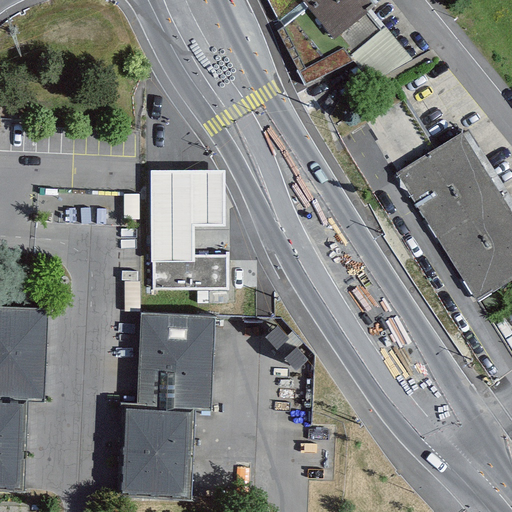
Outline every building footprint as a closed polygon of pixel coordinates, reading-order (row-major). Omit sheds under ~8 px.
[(365,0),(266,0),(308,84),(353,62),(388,29),(365,0)] [(511,209),(464,133),(397,175),(477,302),(511,280),(511,209)] [(154,172),(153,252),(195,252),(195,228),(226,228),(226,172),(154,172)] [(228,292),(229,253),(195,252),(153,252),(153,291),(228,292)] [(44,307),(0,305),(0,398),(23,400),(41,400),(44,307)] [(207,315),(132,311),(127,406),(186,409),(202,410),(207,315)] [(0,398),(0,491),(20,493),(23,400),(0,398)] [(127,406),(115,405),(111,499),(182,503),(186,409),(127,406)]
